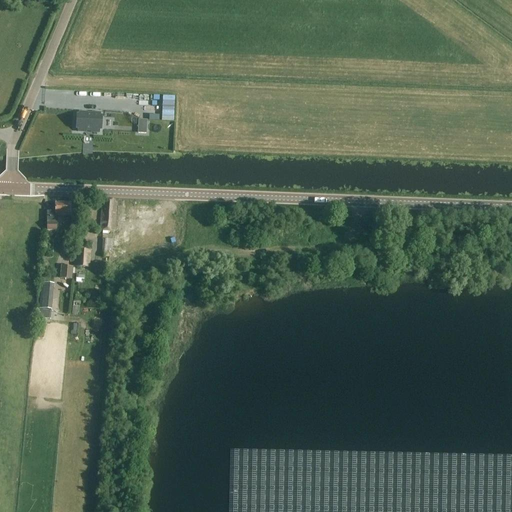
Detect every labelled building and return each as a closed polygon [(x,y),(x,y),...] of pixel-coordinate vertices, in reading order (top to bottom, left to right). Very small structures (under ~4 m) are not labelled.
[(99,113),(91,113),(91,115),(86,114),(86,113),(78,112),(78,116),(76,116),(75,129),(77,129),(77,132),(85,132),(85,130),(90,131),(90,132),(98,133),(98,129),(100,129),(101,116),(99,116),(99,113)] [(146,133),(146,120),(138,120),(138,133),(146,133)] [(121,138),(129,138),(129,128),(121,128),(121,138)] [(68,216),(69,204),(53,204),(52,213),(45,213),(44,231),(53,231),(54,216),(68,216)] [(122,228),(122,233),(141,235),(142,230),(142,220),(136,219),(137,216),(129,215),(123,215),(123,221),(122,228)] [(142,230),(141,235),(160,237),(161,231),(161,224),(162,218),(160,218),(149,217),(148,220),(144,220),(142,220),(142,230)] [(105,247),(106,235),(96,235),(95,246),(105,247)] [(134,250),(134,241),(120,242),(121,251),(134,250)] [(72,280),(73,268),(61,267),(61,279),(72,280)] [(41,283),(39,309),(51,310),(53,284),(41,283)] [(25,288),(21,322),(32,323),(36,289),(25,288)]
